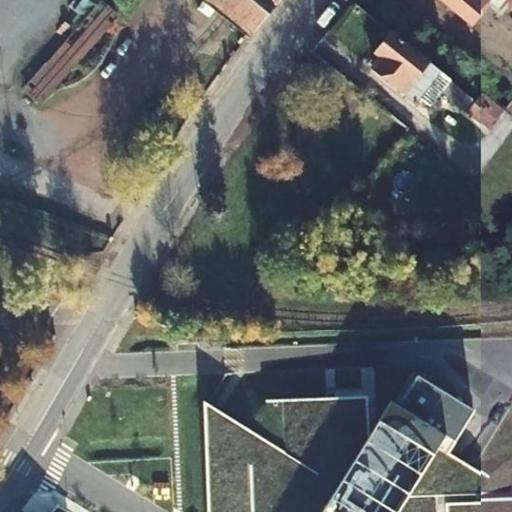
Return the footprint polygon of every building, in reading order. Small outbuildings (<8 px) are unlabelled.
[(203,0),(250,38),(280,0),(203,0)] [(441,75),(392,34),(391,35),(376,53),(381,57),(371,70),(400,93),(398,95),(413,107),(419,100),(441,75)] [(441,75),(419,100),(428,108),(450,82),(441,75)] [(482,97),(477,104),(489,114),(494,108),(482,97)] [(489,114),(477,104),(466,116),(489,134),(499,123),(489,114)] [(400,407),(390,401),(321,511),(398,511),(446,436),(455,442),(474,412),(418,378),(400,407)] [(52,495),(41,511),(71,511),(73,509),(52,495)]
